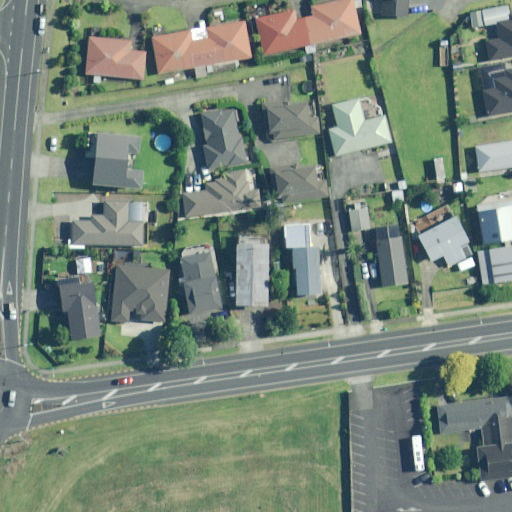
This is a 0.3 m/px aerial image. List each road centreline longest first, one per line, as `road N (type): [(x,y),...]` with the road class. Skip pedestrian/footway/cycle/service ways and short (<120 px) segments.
road 1 (tertiary): [(22,403),(511,334)]
road 2 (tertiary): [(0,285),(22,29)]
